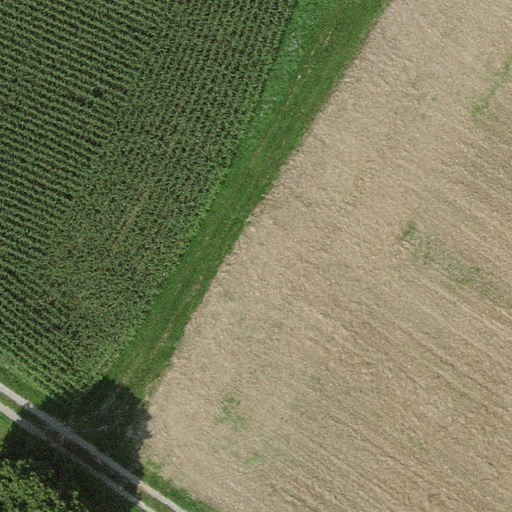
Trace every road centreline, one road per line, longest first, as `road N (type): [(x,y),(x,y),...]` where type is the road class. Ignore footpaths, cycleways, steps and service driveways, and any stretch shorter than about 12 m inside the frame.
road 1 (track): [(357,0),(83,458)]
road 2 (track): [(161,511),(0,399)]
